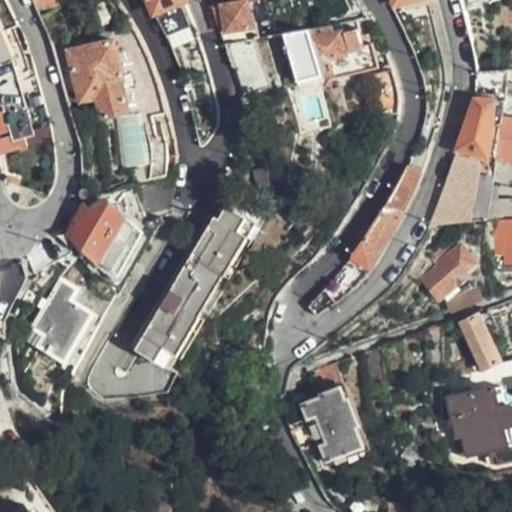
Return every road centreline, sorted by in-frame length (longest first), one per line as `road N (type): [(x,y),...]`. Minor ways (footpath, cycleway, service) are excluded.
road 1 (residential): [(449,0),(464,55),(456,114),(432,183),(397,254),(350,311),(310,342),(296,332)]
road 2 (residential): [(296,332),(293,309),(412,115),(415,95),(373,0)]
road 3 (residential): [(198,0),(235,123),(227,153),(210,161),(189,156),(156,37),(132,0)]
road 4 (residential): [(20,0),(55,90),(75,195),(59,229),(37,244),(9,243),(0,229)]
road 5 (residential): [(296,332),(279,355),(277,440),(311,511)]
